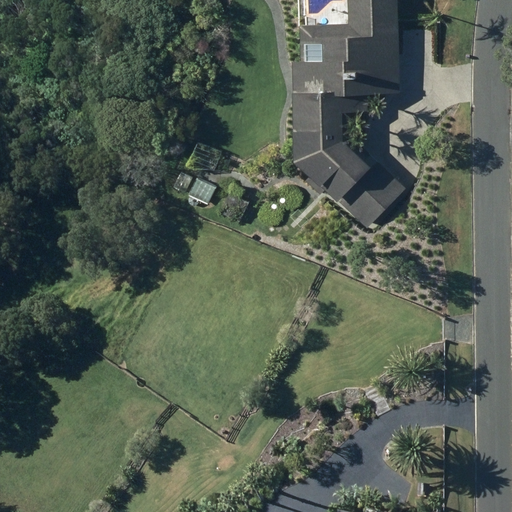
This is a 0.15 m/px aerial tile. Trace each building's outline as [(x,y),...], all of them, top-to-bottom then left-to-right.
[(322,175),(314,183),(327,197),(335,188),(370,225),(409,187),(357,134),(358,111),(377,111),(378,93),(407,94),(408,0),(363,0),(363,27),(316,26),(316,63),(305,62),(304,94),(311,94),(310,135),(313,135),(313,145),(313,165),(322,175)] [(184,171),(176,186),(189,192),(196,178),(184,171)] [(196,193),(195,195),(211,203),(220,187),(199,176),(192,191),(196,193)] [(255,204),(246,198),(250,192),(242,187),(227,213),(244,223),(255,204)] [(423,483),(423,496),(434,496),(435,484),(423,483)]
